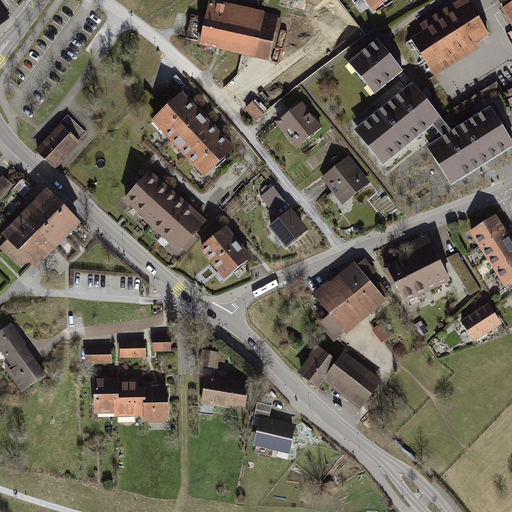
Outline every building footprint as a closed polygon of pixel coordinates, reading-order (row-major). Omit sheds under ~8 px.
[(283,0),(282,6),(295,9),(296,0),(283,0)] [(366,0),(375,11),(389,0),(366,0)] [(413,38),(434,74),(476,49),(473,44),(486,36),(465,1),(423,26),(426,31),(413,38)] [(204,46),(242,55),(252,11),(214,2),(210,16),(204,46)] [(0,23),(8,16),(0,6),(0,23)] [(286,18),(252,11),(242,55),(276,63),(286,18)] [(204,46),(210,16),(196,13),(189,43),(204,46)] [(350,64),(374,94),(401,72),(377,42),(350,64)] [(290,55),(281,53),(279,64),(287,66),(290,55)] [(433,125),(441,119),(413,84),(355,130),(383,165),(433,125)] [(184,89),(151,120),(206,178),(239,147),(184,89)] [(267,112),(256,99),(245,109),(257,122),(267,112)] [(280,124),(306,152),(330,130),(304,102),(280,124)] [(443,138),(428,147),(452,185),(511,148),(511,141),(491,108),(451,132),(441,119),(433,125),(443,138)] [(68,114),(35,149),(54,168),(88,133),(68,114)] [(323,179),(343,203),(369,182),(349,158),(323,179)] [(124,200),(155,228),(183,197),(153,170),(124,200)] [(0,180),(0,199),(12,186),(2,177),(0,180)] [(273,187),(260,197),(273,214),(286,204),(273,187)] [(86,226),(51,191),(30,213),(64,247),(86,226)] [(183,197),(155,228),(184,254),(212,224),(183,197)] [(269,227),(285,248),(308,230),(291,209),(269,227)] [(30,213),(6,234),(40,271),(64,247),(30,213)] [(496,217),(470,233),(479,247),(505,231),(496,217)] [(228,229),(201,252),(228,284),(255,261),(228,229)] [(511,243),(505,231),(479,247),(488,261),(511,245),(511,243)] [(440,265),(425,235),(404,245),(410,256),(385,268),(395,287),(397,286),(422,274),(440,265)] [(511,245),(488,261),(496,273),(511,263),(511,245)] [(458,253),(449,258),(471,295),(480,289),(458,253)] [(359,263),(318,296),(334,316),(375,284),(372,280),(379,274),(368,261),(362,267),(359,263)] [(511,263),(496,273),(505,288),(511,283),(511,263)] [(448,283),(440,265),(422,274),(430,291),(448,283)] [(406,303),(430,291),(422,274),(397,286),(406,303)] [(337,345),(390,303),(375,284),(334,316),(322,326),(337,345)] [(492,304),(465,323),(480,344),(506,326),(492,304)] [(0,356),(7,366),(31,350),(15,324),(0,333),(0,356)] [(154,352),(171,352),(171,335),(153,336),(154,352)] [(305,344),(293,335),(288,341),(300,350),(305,344)] [(120,343),(120,359),(147,358),(146,342),(120,343)] [(320,346),(298,374),(319,390),(326,381),(360,408),(382,381),(343,349),(336,358),(320,346)] [(113,349),(86,349),(86,365),(113,364),(113,349)] [(20,395),(49,376),(31,350),(7,366),(3,369),(20,395)] [(202,350),(200,367),(217,370),(220,353),(202,350)] [(203,373),(198,404),(244,412),(249,381),(203,373)] [(123,381),(99,381),(99,415),(123,415),(123,389),(123,381)] [(148,419),(148,389),(123,389),(123,415),(123,420),(148,419)] [(171,424),(171,389),(148,389),(148,419),(148,424),(171,424)] [(270,406),(256,403),(252,417),(258,419),(252,445),(289,454),(295,424),(267,417),(270,406)]
